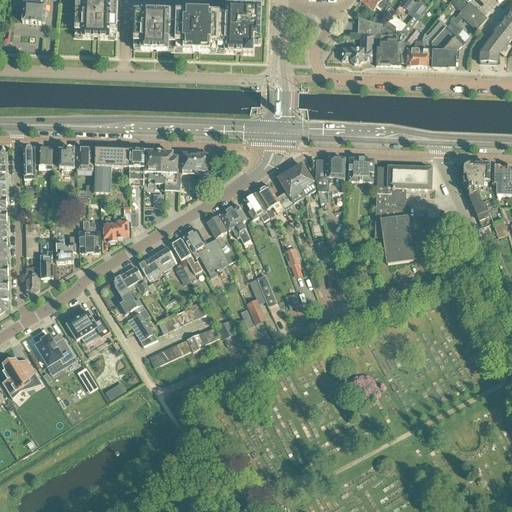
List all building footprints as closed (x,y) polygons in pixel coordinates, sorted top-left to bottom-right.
[(23,25),(45,27),(47,0),(34,0),(34,6),(24,6),(23,25)] [(141,52),(151,53),(158,53),(168,53),(168,52),(183,53),(183,54),(193,54),(200,55),(200,54),(210,55),(210,54),(225,54),(225,55),(235,55),(235,56),(242,56),(253,57),(253,47),(259,47),(259,40),(260,40),(261,9),(260,9),(260,0),(226,0),(226,9),(226,17),(135,13),(134,51),(141,51),(141,52)] [(361,3),(369,9),(368,10),(372,13),(373,12),(374,12),(377,8),(390,18),(394,13),(377,0),(362,0),(363,1),(361,3)] [(410,0),(405,6),(411,11),(416,5),(410,0)] [(82,39),(82,40),(92,40),(92,41),(100,41),(109,41),(109,40),(117,41),(118,3),(76,1),(75,39),(82,39)] [(401,70),(402,43),(403,44),(407,38),(413,31),(416,26),(418,24),(427,12),(417,4),(408,16),(413,20),(402,34),(396,34),(396,30),(387,24),(384,28),(379,36),(377,38),(373,43),(373,51),(377,51),(376,69),(401,70)] [(459,17),(476,33),(487,21),(469,5),(459,17)] [(479,65),(497,66),(498,56),(497,56),(506,45),(508,47),(511,42),(511,11),(493,35),(495,36),(480,55),(479,65)] [(373,22),(383,29),(387,23),(376,17),(373,22)] [(377,38),(379,36),(378,36),(382,31),(382,28),(359,21),(358,37),(361,38),(364,38),(374,39),(373,43),(377,38)] [(419,53),(418,70),(431,71),(431,53),(431,46),(447,28),(441,23),(427,39),(425,37),(423,41),(422,44),(422,46),(421,53),(419,53)] [(432,71),(456,72),(456,61),(457,61),(457,56),(456,55),(465,45),(457,38),(462,32),(453,24),(446,31),(445,30),(431,46),(432,54),(432,71)] [(403,44),(411,47),(419,36),(416,34),(413,31),(407,38),(403,44)] [(372,51),(373,51),(373,43),(374,39),(364,38),(361,38),(361,53),(342,52),(342,64),(351,64),(354,68),(360,68),(363,65),(372,65),(372,51)] [(407,70),(418,70),(419,53),(421,53),(422,46),(422,44),(415,44),(414,52),(407,52),(407,70)] [(35,165),(35,152),(35,150),(24,150),(24,162),(24,182),(31,182),(31,170),(35,170),(35,165)] [(40,153),(35,152),(35,165),(39,165),(39,168),(47,169),(46,172),(52,172),(52,166),(53,155),(53,154),(49,154),(49,152),(46,152),(45,151),(43,151),(42,151),(40,151),(40,153)] [(59,155),(53,155),(52,166),(59,167),(59,171),(74,172),(74,152),(65,152),(64,154),(59,154),(59,155)] [(76,152),(77,174),(93,175),(94,153),(76,152)] [(130,172),(130,154),(96,153),(94,196),(110,197),(111,171),(129,171),(130,172)] [(145,155),(130,154),(130,172),(129,171),(130,188),(144,188),(144,176),(145,155)] [(145,155),(144,176),(150,176),(149,186),(155,186),(155,187),(165,187),(166,187),(166,181),(161,181),(162,155),(145,155)] [(173,156),(162,155),(161,181),(166,181),(166,187),(165,187),(165,194),(180,194),(181,183),(180,183),(181,177),(182,159),(177,158),(177,161),(173,160),(173,156)] [(182,159),(181,177),(182,177),(195,177),(196,156),(190,156),(189,157),(182,157),(182,159)] [(200,156),(196,156),(195,177),(208,178),(209,167),(208,167),(208,158),(202,158),(200,156)] [(329,181),(329,161),(327,161),(327,163),(316,163),(315,180),(318,195),(321,207),(328,205),(328,195),(332,196),(332,199),(344,196),(344,183),(336,183),(337,182),(329,181)] [(345,162),(329,161),(329,181),(337,182),(336,183),(344,183),(345,162)] [(373,185),(377,185),(377,170),(374,170),(374,163),(350,162),(349,185),(373,186),(373,185)] [(464,187),(479,223),(490,218),(486,208),(495,204),(489,191),(487,191),(487,185),(489,185),(489,167),(470,167),(469,167),(468,167),(467,167),(464,170),(464,171),(463,172),(463,173),(463,180),(463,182),(463,183),(463,185),(464,186),(464,187)] [(302,168),(290,175),(305,200),(316,193),(315,189),(302,168)] [(497,199),(502,199),(503,169),(500,169),(499,168),(498,168),(495,168),(493,169),(492,169),(492,186),(496,187),(496,196),(497,199)] [(503,169),(502,199),(511,199),(511,168),(511,169),(511,168),(511,169),(508,168),(507,168),(506,170),(503,169)] [(377,170),(377,185),(375,241),(384,241),(384,242),(387,260),(386,260),(387,260),(388,267),(413,264),(407,221),(404,221),(405,192),(431,193),(432,171),(388,170),(388,171),(377,170)] [(277,201),(280,205),(284,213),(305,200),(290,175),(279,182),(287,195),(277,201)] [(280,205),(277,201),(269,188),(256,196),(267,213),(267,215),(271,222),(275,219),(271,211),(280,205)] [(26,190),(26,192),(27,200),(36,200),(36,189),(26,190)] [(250,213),(248,214),(253,223),(260,219),(264,225),(269,221),(255,197),(254,197),(244,203),(250,213)] [(241,239),(241,240),(243,244),(249,240),(245,233),(246,232),(242,225),(246,223),(238,207),(229,213),(242,235),(240,237),(241,239)] [(116,225),(116,227),(117,241),(118,241),(118,242),(123,242),(123,241),(124,241),(124,239),(129,238),(128,224),(131,224),(131,216),(130,210),(124,210),(124,220),(121,220),(121,225),(116,225)] [(238,241),(241,240),(241,239),(240,237),(242,235),(229,213),(220,218),(229,234),(233,231),(236,237),(238,241)] [(207,226),(217,242),(230,266),(238,262),(229,246),(227,247),(221,238),(227,235),(218,219),(207,226)] [(116,227),(111,227),(110,220),(105,221),(106,227),(104,227),(104,242),(109,241),(109,245),(110,245),(110,246),(116,246),(116,245),(117,244),(117,241),(116,227)] [(493,226),(498,239),(498,241),(508,237),(503,222),(493,226)] [(89,227),(87,227),(87,224),(84,225),(84,235),(80,235),(80,257),(91,256),(91,243),(88,243),(88,236),(89,236),(89,227)] [(89,224),(89,227),(89,236),(88,236),(88,243),(91,243),(91,256),(100,256),(99,234),(95,235),(95,224),(89,224)] [(266,227),(268,231),(272,240),(278,238),(274,228),(271,224),(266,227)] [(292,226),(295,233),(302,231),(299,224),(292,226)] [(26,227),(26,260),(40,260),(40,226),(26,227)] [(230,266),(217,242),(206,247),(197,232),(184,240),(193,255),(194,255),(197,260),(200,258),(210,276),(212,279),(218,276),(216,273),(220,271),(230,266)] [(70,247),(65,248),(64,243),(56,243),(56,248),(57,267),(66,266),(73,265),(73,257),(76,257),(75,240),(70,240),(70,247)] [(172,248),(182,264),(186,261),(196,277),(203,272),(198,263),(195,265),(182,243),(178,245),(176,245),(174,246),(174,247),(172,248)] [(237,244),(233,246),(237,256),(242,253),(237,244)] [(48,256),(48,246),(40,246),(41,282),(43,282),(44,284),(47,284),(48,282),(53,282),(53,256),(48,256)] [(168,250),(154,259),(163,274),(177,265),(168,250)] [(284,255),(290,270),(300,266),(295,251),(284,255)] [(163,274),(154,259),(139,267),(149,283),(163,274)] [(188,280),(181,265),(176,268),(177,271),(175,272),(181,283),(188,280)] [(0,280),(8,281),(8,279),(9,279),(8,269),(0,269),(0,280)] [(120,279),(130,295),(137,290),(140,295),(141,294),(143,297),(150,293),(152,296),(157,293),(152,286),(147,289),(136,270),(120,279)] [(30,299),(40,293),(39,271),(27,271),(27,277),(26,277),(27,297),(30,299)] [(333,272),(326,273),(328,283),(335,282),(333,272)] [(319,276),(311,279),(315,291),(323,289),(319,276)] [(363,282),(366,287),(371,285),(370,285),(374,283),(372,278),(363,282)] [(112,284),(122,300),(128,296),(130,300),(132,299),(130,295),(120,279),(112,284)] [(266,304),(268,310),(276,306),(265,279),(258,282),(262,294),(266,304)] [(0,293),(8,293),(9,293),(9,283),(8,283),(8,281),(0,280),(0,293)] [(259,307),(266,304),(262,294),(258,282),(249,285),(259,307)] [(0,304),(8,305),(8,293),(0,293),(0,304)] [(128,296),(122,300),(125,305),(119,308),(125,317),(130,314),(131,315),(136,311),(138,316),(139,315),(140,316),(128,324),(132,330),(144,350),(158,343),(145,322),(150,319),(145,311),(145,312),(142,307),(138,309),(135,303),(132,299),(130,300),(128,296)] [(298,296),(286,300),(290,312),(301,307),(298,296)] [(173,309),(170,303),(165,306),(168,312),(173,309)] [(0,317),(9,312),(8,305),(0,304),(0,317)] [(202,306),(197,308),(202,319),(207,317),(202,306)] [(197,308),(192,311),(197,322),(202,319),(197,308)] [(260,310),(249,315),(255,327),(265,323),(260,310)] [(192,311),(186,313),(191,324),(197,322),(192,311)] [(186,313),(181,316),(186,327),(191,324),(186,313)] [(88,315),(67,327),(77,343),(82,340),(86,348),(94,343),(89,336),(97,331),(102,339),(110,334),(101,319),(94,324),(88,315)] [(181,316),(176,318),(181,329),(186,327),(181,316)] [(176,318),(170,321),(175,332),(181,329),(176,318)] [(250,320),(244,322),(248,332),(254,329),(250,320)] [(170,321),(165,324),(169,335),(175,332),(170,321)] [(159,326),(160,328),(164,337),(169,335),(165,324),(159,326)] [(230,324),(216,330),(222,342),(236,336),(230,324)] [(215,330),(210,332),(215,343),(220,341),(215,330)] [(210,332),(204,335),(209,346),(215,343),(210,332)] [(204,335),(199,337),(204,348),(209,346),(204,335)] [(199,337),(188,342),(194,356),(204,351),(203,348),(204,348),(199,337)] [(43,345),(36,349),(49,369),(60,362),(63,367),(75,360),(68,348),(63,341),(54,346),(49,338),(42,343),(43,345)] [(188,342),(182,345),(187,356),(192,354),(193,356),(194,356),(188,342)] [(182,345),(177,347),(182,358),(187,356),(182,345)] [(177,347),(172,350),(177,361),(182,358),(177,347)] [(172,350),(166,352),(171,363),(177,361),(172,350)] [(166,352),(161,355),(166,366),(171,363),(166,352)] [(161,355),(155,357),(160,368),(166,366),(161,355)] [(160,368),(155,357),(149,360),(150,361),(154,371),(160,368)] [(38,380),(27,363),(18,365),(16,361),(12,363),(8,364),(2,367),(5,373),(2,375),(7,382),(2,385),(13,402),(21,394),(20,393),(24,390),(26,393),(34,390),(30,384),(38,380)] [(86,371),(78,376),(85,388),(93,383),(86,371)] [(118,389),(106,396),(110,402),(122,395),(118,389)]
